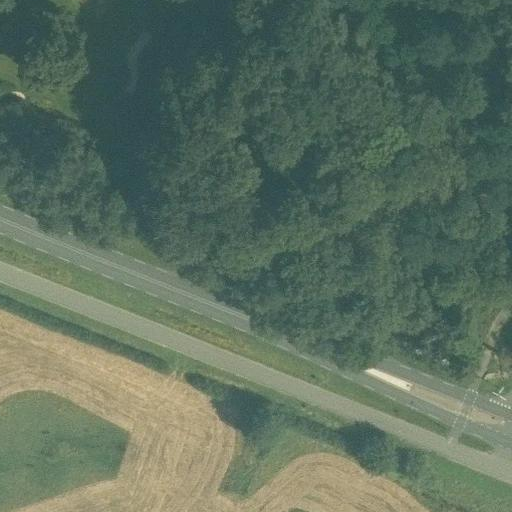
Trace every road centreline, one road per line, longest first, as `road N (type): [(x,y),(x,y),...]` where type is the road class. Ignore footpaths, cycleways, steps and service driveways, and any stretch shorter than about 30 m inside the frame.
road 1 (primary): [(511,430),(0,220)]
road 2 (unclassified): [(511,476),(0,273)]
road 3 (tertiary): [(511,302),(247,0)]
